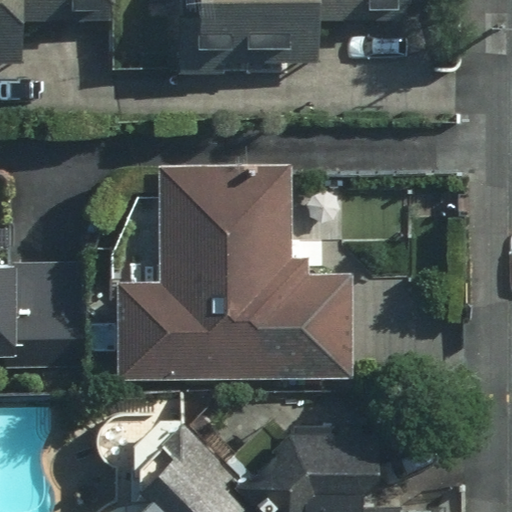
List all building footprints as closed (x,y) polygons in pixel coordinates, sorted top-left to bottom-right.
[(0,0),(0,65),(22,66),(24,22),(116,25),(116,0),(0,0)] [(201,0),(201,62),(301,62),(301,14),(418,14),(417,0),(201,0)] [(310,257),(297,257),(296,160),(163,161),(163,273),(124,274),(125,374),(356,373),(356,278),(310,278),(310,257)] [(0,349),(8,349),(8,365),(83,364),(82,262),(0,262),(0,349)] [(142,511),(443,511),(444,503),(373,500),(372,427),(288,430),(279,425),(236,471),(191,420),(141,464),(164,491),(142,511)]
